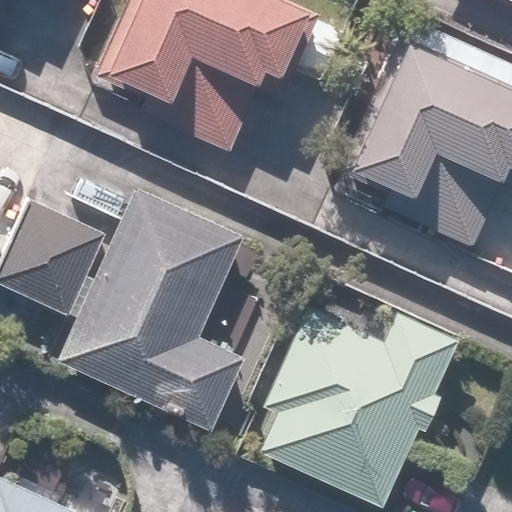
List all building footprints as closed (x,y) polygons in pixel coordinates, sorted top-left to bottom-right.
[(135,0),(99,84),(238,146),(278,57),(297,66),(326,0),(135,0)] [(511,67),(403,22),(344,163),(393,184),(387,198),(483,239),(511,168),(511,67)] [(253,231),(145,183),(70,351),(220,419),(252,348),(210,329),(253,231)] [(111,224),(36,192),(1,273),(76,306),(111,224)] [(0,240),(11,220),(0,214),(0,240)] [(315,298),(272,396),(287,403),(270,442),(392,496),(425,420),(433,424),(450,385),(445,383),(467,333),(404,305),(392,332),(315,298)] [(100,511),(2,467),(0,472),(0,511),(100,511)]
